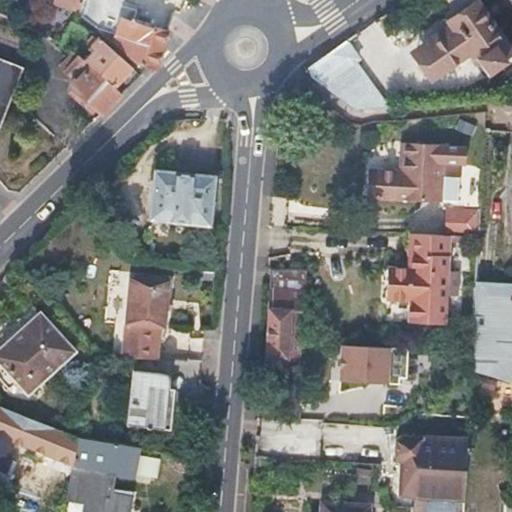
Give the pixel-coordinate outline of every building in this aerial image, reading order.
[(444,38),(421,54),(435,76),(472,49),(481,62),(484,60),(492,70),(511,56),(511,55),(476,5),(453,20),(458,28),(444,38)] [(137,62),(148,65),(153,67),(160,49),(167,33),(162,32),(162,29),(149,25),(146,27),(81,6),(79,11),(85,16),(103,22),(101,30),(115,35),(117,45),(137,62)] [(311,76),(322,85),(358,59),(345,41),(309,66),(311,76)] [(112,89),(129,69),(100,43),(84,63),(112,89)] [(69,85),(100,114),(118,95),(112,89),(84,63),(77,56),(63,72),(74,79),(69,85)] [(0,126),(21,70),(0,61),(0,126)] [(442,165),(458,166),(464,166),(465,147),(400,143),(399,172),(373,170),(371,198),(440,202),(440,200),(442,165)] [(456,201),(458,166),(442,165),(440,200),(456,201)] [(154,174),(149,221),(209,226),(213,180),(154,174)] [(448,235),(478,237),(479,211),(450,209),(448,235)] [(443,325),(448,235),(410,233),(409,254),(414,255),(412,270),(387,269),(386,299),(411,300),(409,323),(443,325)] [(202,278),(213,279),(215,267),(203,265),(202,278)] [(268,287),(264,371),(289,372),(289,358),(301,358),(302,343),(306,269),(297,269),(295,288),(268,287)] [(126,275),(118,322),(112,358),(147,360),(152,328),(156,328),(159,310),(160,309),(161,301),(161,299),(164,281),(126,275)] [(472,361),(472,369),(510,379),(511,371),(511,365),(511,282),(476,281),(472,353),(472,361)] [(41,315),(0,353),(0,364),(28,395),(74,353),(41,315)] [(393,348),(345,345),(343,384),(391,386),(393,348)] [(129,373),(125,427),(168,430),(171,391),(164,390),(165,376),(129,373)] [(0,409),(0,436),(45,452),(43,459),(61,464),(63,459),(74,462),(79,438),(62,432),(0,409)] [(79,438),(74,462),(68,499),(85,502),(84,511),(127,511),(129,499),(110,496),(115,474),(134,478),(139,449),(79,438)] [(462,499),(465,441),(397,438),(395,461),(401,462),(400,496),(462,499)] [(511,511),(511,501),(503,501),(502,511),(511,511)]
